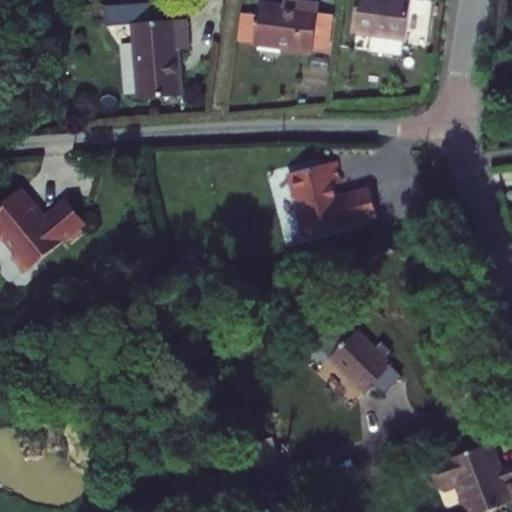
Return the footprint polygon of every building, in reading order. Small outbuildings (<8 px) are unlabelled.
[(422,7),(354,0),(348,44),(361,46),(359,62),(392,66),(393,50),(417,52),(422,7)] [(310,23),(311,15),(275,10),(275,17),(251,14),(246,54),(305,62),(306,60),(318,62),(323,25),(310,23)] [(173,28),(120,29),(123,104),(164,103),(163,57),(174,57),(173,28)] [(330,162),(282,173),(289,199),(291,198),(295,212),(292,213),(298,235),(371,218),(364,190),(330,198),(327,185),(335,184),(330,162)] [(19,199),(0,214),(0,248),(0,249),(14,265),(9,269),(22,285),(85,235),(67,213),(44,231),(41,227),(37,230),(28,219),(32,215),(19,199)] [(383,356),(350,325),(324,351),(356,382),(383,356)] [(481,450),(424,470),(427,478),(422,479),(426,490),(428,493),(432,494),(443,490),(447,503),(445,504),(447,511),(491,511),(511,505),(511,484),(505,487),(500,470),(490,474),(481,450)]
